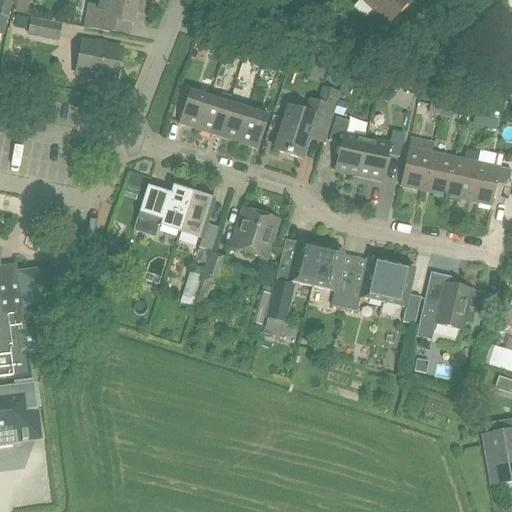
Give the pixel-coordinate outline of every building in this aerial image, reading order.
[(10,0),(0,0),(0,16),(7,18),(10,0)] [(141,15),(143,4),(121,0),(96,0),(95,7),(87,5),(83,28),(108,33),(111,21),(132,25),(134,14),(141,15)] [(359,0),(374,13),(368,19),(383,33),(397,16),(410,2),(408,0),(359,0)] [(511,7),(511,4),(503,1),(501,8),(510,12),(511,7)] [(501,8),(498,15),(508,18),(510,12),(501,8)] [(508,18),(498,15),(496,22),(505,25),(508,18)] [(37,37),(58,41),(61,25),(29,19),(17,18),(16,24),(28,26),(26,36),(37,37)] [(115,82),(122,49),(82,41),(76,75),(115,82)] [(221,56),(224,47),(214,45),(211,53),(221,56)] [(235,51),(224,47),(221,56),(232,59),(235,51)] [(258,78),(261,69),(264,60),(253,56),(247,74),(258,78)] [(274,63),(264,60),(261,69),(271,72),(274,63)] [(323,143),(333,108),(338,93),(321,88),(317,103),(309,101),(305,113),(287,108),(274,151),(302,159),(308,139),(323,143)] [(198,130),(208,97),(188,91),(178,124),(198,130)] [(208,97),(198,130),(217,136),(230,97),(220,94),(218,101),(208,97)] [(237,143),(247,110),(238,107),(240,101),(230,97),(217,136),(237,143)] [(343,116),(347,103),(338,101),(334,114),(343,116)] [(427,115),(440,116),(442,107),(430,105),(427,115)] [(453,109),(442,107),(440,116),(451,119),(453,109)] [(247,110),(237,143),(257,149),(267,116),(247,110)] [(472,125),(484,128),(486,118),(475,117),(472,125)] [(334,172),(358,177),(365,141),(344,136),(348,122),(336,118),(329,141),(339,145),(334,172)] [(498,121),(486,118),(484,128),(496,131),(498,121)] [(365,141),(358,177),(381,182),(387,155),(399,157),(404,135),(391,132),(388,146),(365,141)] [(399,187),(422,192),(431,154),(408,149),(399,187)] [(422,192),(445,197),(454,159),(431,154),(422,192)] [(468,203),(477,164),(454,159),(445,197),(468,203)] [(477,164),(468,203),(491,208),(500,169),(477,164)] [(179,233),(191,195),(168,187),(167,191),(148,185),(133,231),(151,237),(155,225),(179,233)] [(191,195),(179,233),(200,240),(199,245),(210,249),(217,230),(205,227),(213,203),(191,195)] [(277,221),(242,210),(230,248),(264,259),(277,221)] [(281,232),(292,235),(297,216),(286,213),(281,232)] [(104,243),(94,270),(109,276),(118,249),(104,243)] [(294,250),(282,248),(275,279),(311,287),(319,249),(295,244),(294,250)] [(342,254),(319,249),(311,287),(333,293),(331,307),(344,310),(349,283),(337,280),(342,254)] [(204,264),(207,253),(197,250),(194,261),(204,264)] [(200,288),(195,306),(202,308),(204,302),(210,283),(216,286),(225,258),(211,254),(202,281),(200,288)] [(382,304),(391,264),(367,259),(362,285),(349,283),(344,310),(356,312),(358,299),(382,304)] [(25,354),(40,352),(37,330),(42,330),(49,306),(58,304),(53,267),(16,272),(15,264),(0,266),(0,445),(13,443),(12,438),(36,435),(28,375),(25,354)] [(414,269),(391,264),(382,304),(406,309),(402,323),(414,326),(421,298),(409,295),(414,269)] [(416,337),(431,341),(436,325),(463,331),(472,291),(445,285),(446,278),(431,274),(416,337)] [(288,324),(297,286),(276,282),(268,319),(288,324)] [(195,306),(200,288),(187,284),(184,296),(186,297),(185,302),(195,306)] [(251,322),(261,325),(272,288),(262,285),(251,322)] [(511,483),(511,419),(483,425),(485,434),(479,435),(482,448),(489,488),(511,483)]
